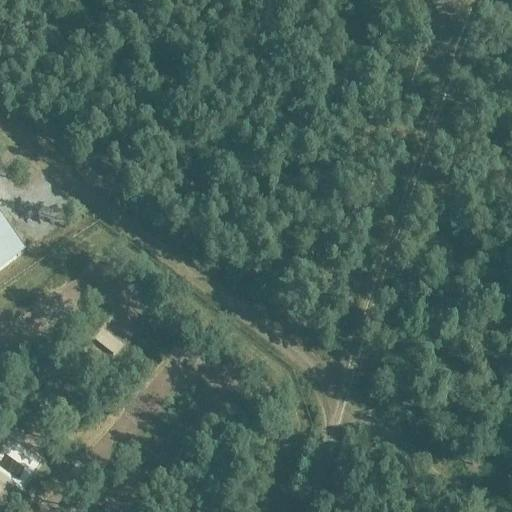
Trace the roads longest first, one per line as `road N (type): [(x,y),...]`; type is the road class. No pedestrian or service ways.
road 1 (track): [(478,511),(316,371),(0,133)]
road 2 (track): [(479,0),(416,162),(306,511)]
